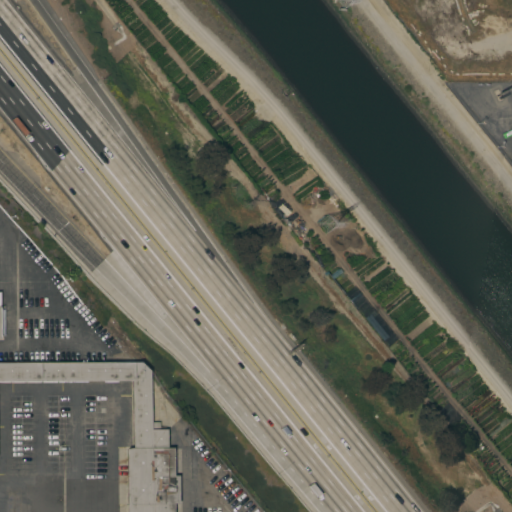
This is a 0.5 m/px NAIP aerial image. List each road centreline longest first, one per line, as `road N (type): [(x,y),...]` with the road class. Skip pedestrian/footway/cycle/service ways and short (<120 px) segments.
road 1 (motorway): [(0,83),(246,382)]
road 2 (motorway): [(204,272),(0,21)]
road 3 (motorway): [(398,511),(204,272)]
road 4 (motorway): [(204,272),(196,228),(87,78)]
road 5 (motorway): [(97,263),(158,327),(246,382)]
road 6 (motorway): [(246,382),(348,511)]
